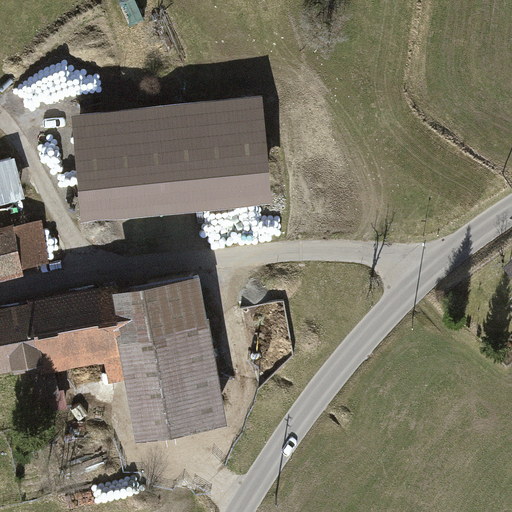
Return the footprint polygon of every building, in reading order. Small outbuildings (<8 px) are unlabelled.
[(260,92),(69,111),(79,217),(271,198),(260,92)] [(0,203),(25,196),(14,156),(8,158),(5,148),(0,149),(0,203)] [(28,221),(0,226),(0,281),(24,277),(22,267),(49,262),(41,219),(39,219),(37,211),(27,213),(28,221)] [(511,276),(511,254),(501,265),(511,276)] [(134,440),(224,424),(198,273),(110,288),(110,284),(25,299),(26,303),(0,307),(0,369),(36,363),(38,375),(106,363),(110,384),(123,381),(134,440)] [(43,407),(67,405),(65,392),(42,395),(43,407)] [(76,493),(66,495),(69,511),(79,509),(76,493)]
